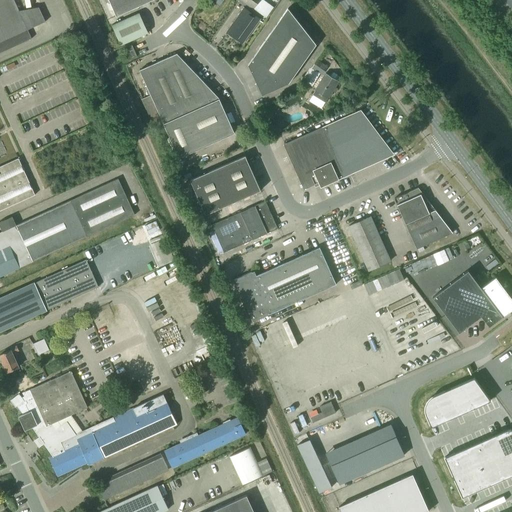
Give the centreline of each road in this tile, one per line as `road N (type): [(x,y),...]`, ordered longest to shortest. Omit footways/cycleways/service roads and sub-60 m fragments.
road 1 (unclassified): [(450,143),(299,212),(286,201),(234,85),(175,24)]
road 2 (unknown): [(0,339),(104,294),(131,296),(189,421),(104,468)]
road 3 (primary): [(450,143),(342,0)]
road 4 (unclassified): [(447,511),(393,391)]
